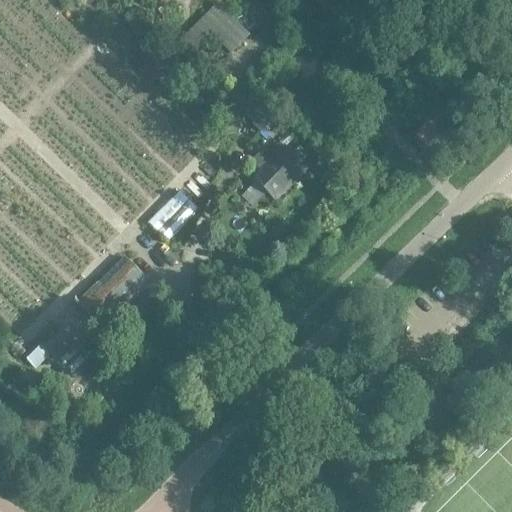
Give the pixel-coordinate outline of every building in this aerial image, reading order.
[(247,37),(217,6),(181,42),(196,56),(213,38),(229,54),(247,37)] [(180,68),(179,58),(155,60),(156,71),(180,68)] [(260,135),(279,117),(270,108),(252,126),(260,135)] [(430,143),(437,136),(432,131),(429,128),(428,127),(427,126),(416,137),(422,143),(426,147),(430,143)] [(274,203),(306,170),(284,149),(274,159),(265,150),(252,163),(261,172),(252,181),(274,203)] [(167,243),(198,212),(178,193),(148,224),(167,243)] [(111,315),(145,281),(124,259),(77,306),(102,332),(115,319),(111,315)] [(32,366),(44,355),(35,346),(23,358),(32,366)] [(399,368),(393,374),(398,379),(398,380),(404,374),(399,368)]
